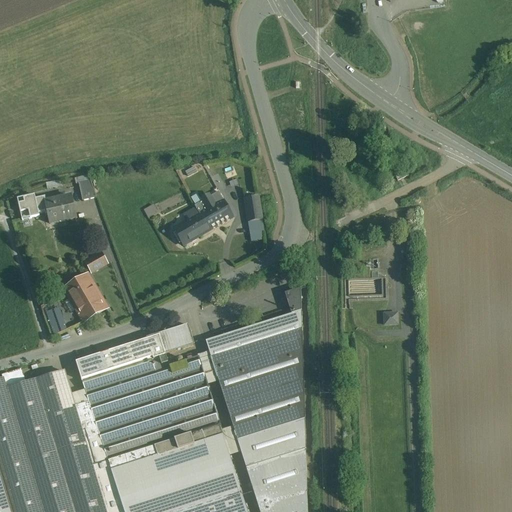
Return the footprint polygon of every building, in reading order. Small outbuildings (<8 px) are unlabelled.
[(247,162),(225,160),(224,174),(246,176),(247,162)] [(97,198),(91,182),(79,185),(82,202),(97,198)] [(258,190),(244,192),(245,199),(259,197),(258,190)] [(219,193),(196,207),(200,216),(209,232),(232,218),(219,193)] [(35,196),(23,199),(25,204),(19,205),(20,213),(29,212),(30,219),(40,217),(39,215),(45,213),(46,217),(47,216),(48,216),(46,203),(45,199),(46,199),(46,198),(36,200),(35,196)] [(46,203),(48,216),(50,225),(76,219),(72,197),(46,203)] [(259,197),(245,199),(249,223),(263,221),(259,197)] [(158,205),(147,209),(150,218),(161,213),(158,205)] [(29,212),(20,213),(22,221),(30,219),(29,212)] [(200,216),(175,230),(184,246),(209,232),(200,216)] [(263,221),(249,223),(250,233),(264,231),(263,221)] [(364,239),(356,244),(360,253),(369,248),(364,239)] [(101,254),(86,263),(92,274),(107,265),(101,254)] [(88,276),(64,289),(84,323),(107,309),(88,276)] [(301,289),(285,294),(292,315),(302,312),(301,289)] [(292,315),(206,342),(215,369),(230,415),(238,441),(305,420),(302,312),(292,315)] [(395,314),(384,314),(385,326),(396,325),(395,314)] [(188,326),(176,330),(182,350),(195,346),(188,326)] [(176,330),(158,336),(161,343),(166,355),(182,350),(176,330)] [(148,341),(76,363),(82,381),(161,363),(165,375),(171,373),(169,368),(166,355),(161,343),(158,336),(148,339),(148,341)] [(161,363),(82,381),(85,392),(95,422),(108,463),(109,463),(112,472),(124,511),(185,511),(242,494),(223,437),(220,427),(218,419),(203,372),(199,359),(169,368),(171,373),(165,375),(161,363)] [(215,369),(203,372),(218,419),(230,415),(215,369)] [(65,373),(7,390),(42,511),(74,511),(54,441),(83,433),(72,396),(65,373)] [(4,380),(0,381),(0,511),(42,511),(7,390),(4,380)] [(108,463),(95,422),(85,392),(72,396),(83,433),(106,511),(124,511),(112,472),(109,463),(108,463)] [(307,511),(305,420),(238,441),(259,511),(307,511)] [(106,511),(83,433),(54,441),(74,511),(106,511)] [(247,511),(242,494),(185,511),(247,511)]
